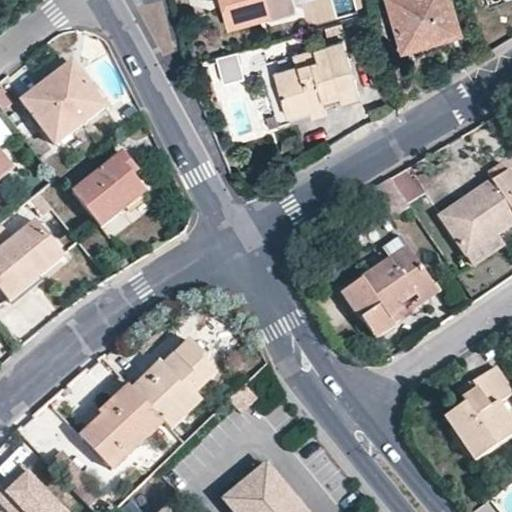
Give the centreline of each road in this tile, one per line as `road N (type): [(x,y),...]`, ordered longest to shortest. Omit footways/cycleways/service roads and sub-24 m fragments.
road 1 (residential): [(511,68),(229,248)]
road 2 (residential): [(229,248),(96,325),(0,413)]
road 3 (residential): [(107,0),(229,248)]
road 4 (residential): [(352,408),(511,299)]
road 5 (residential): [(437,511),(352,408)]
